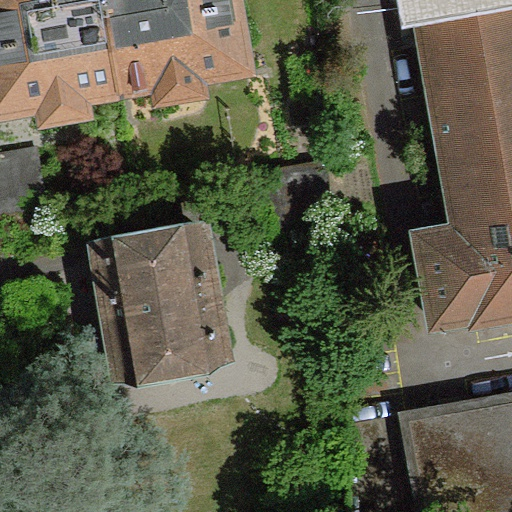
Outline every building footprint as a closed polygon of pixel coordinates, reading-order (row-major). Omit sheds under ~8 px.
[(105,0),(0,0),(0,103),(120,84),(105,0)] [(105,0),(120,84),(248,63),(237,0),(105,0)] [(511,0),(461,0),(419,8),(456,220),(418,227),(434,321),(474,314),(475,318),(511,311),(511,0)] [(39,145),(0,150),(0,212),(50,204),(39,145)] [(332,237),(326,158),(257,170),(267,249),(332,237)] [(50,204),(0,212),(0,244),(54,236),(50,204)] [(200,230),(106,245),(124,362),(219,347),(200,230)] [(511,396),(408,414),(426,511),(495,511),(511,509),(511,396)]
